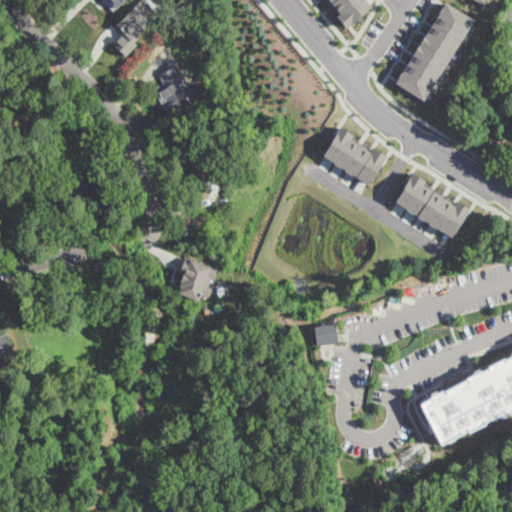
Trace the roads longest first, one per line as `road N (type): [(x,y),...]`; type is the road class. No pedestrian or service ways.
road 1 (tertiary): [(511,199),(381,115),(280,0)]
road 2 (residential): [(2,0),(119,122),(158,237)]
